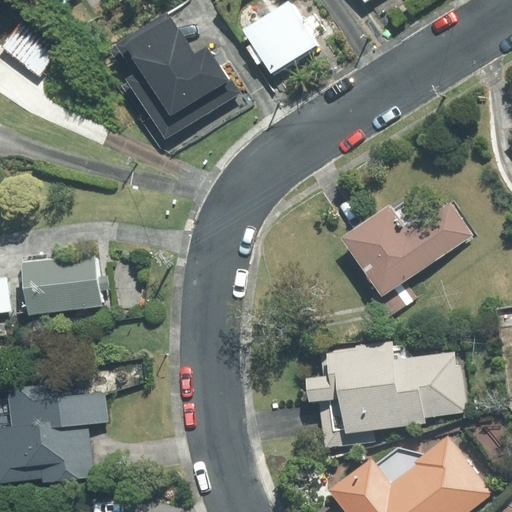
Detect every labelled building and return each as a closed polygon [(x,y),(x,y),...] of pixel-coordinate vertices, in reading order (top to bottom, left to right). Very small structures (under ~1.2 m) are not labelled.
[(74,0),(54,0),(60,9),(74,0)] [(358,0),(364,8),(375,0),(358,0)] [(315,46),(285,4),(242,34),(272,76),(315,46)] [(161,15),(101,54),(160,145),(185,129),(178,118),(228,86),(207,53),(191,63),(161,15)] [(407,282),(477,232),(450,195),(407,226),(392,206),(341,242),(394,318),(420,299),(407,282)] [(113,294),(111,275),(99,276),(97,262),(21,270),(26,319),(102,311),(101,295),(113,294)] [(0,316),(11,315),(7,281),(0,281),(0,316)] [(318,404),(323,450),(372,445),(371,436),(424,430),(423,422),(465,417),(460,367),(455,368),(453,355),(391,362),(389,342),(318,350),(322,378),(300,380),(303,406),(318,404)] [(7,401),(0,401),(0,486),(40,482),(40,488),(92,483),(86,427),(107,425),(104,396),(60,401),(59,385),(6,391),(7,401)] [(470,511),(493,494),(450,437),(423,455),(400,450),(378,468),(371,459),(326,495),(339,511),(470,511)]
